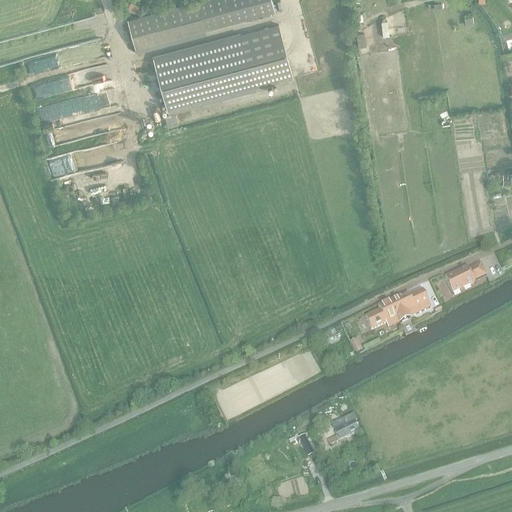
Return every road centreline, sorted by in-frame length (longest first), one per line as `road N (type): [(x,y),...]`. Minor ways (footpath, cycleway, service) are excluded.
road 1 (unclassified): [(312,511),(511,449)]
road 2 (residential): [(372,303),(511,245)]
road 3 (track): [(341,502),(404,500),(462,465)]
